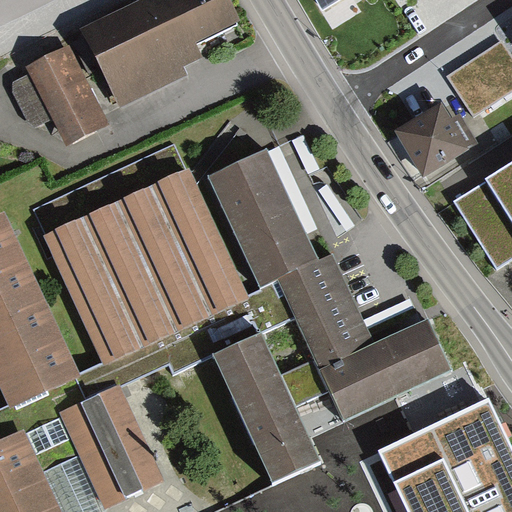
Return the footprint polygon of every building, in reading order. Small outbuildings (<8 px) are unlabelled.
[(150,0),(85,31),(121,106),(188,74),(178,54),(236,27),(223,0),(150,0)] [(52,119),(66,146),(106,125),(80,74),(95,66),(85,46),(13,83),(35,127),(52,119)] [(511,79),(500,60),(460,85),(476,112),(511,89),(511,79)] [(443,108),(401,137),(427,174),(469,145),(443,108)] [(277,281),(342,422),(451,372),(427,320),(374,344),(334,257),(319,264),(266,149),(209,175),(261,289),(277,281)] [(99,362),(245,295),(184,163),(38,230),(99,362)] [(511,164),(455,200),(498,268),(511,259),(511,164)] [(0,391),(4,400),(67,372),(0,221),(0,391)] [(271,485),(318,463),(259,338),(212,360),(271,485)] [(63,415),(107,508),(164,482),(121,388),(63,415)] [(379,450),(408,511),(511,511),(511,447),(489,398),(379,450)] [(0,511),(61,511),(23,432),(0,443),(0,511)]
